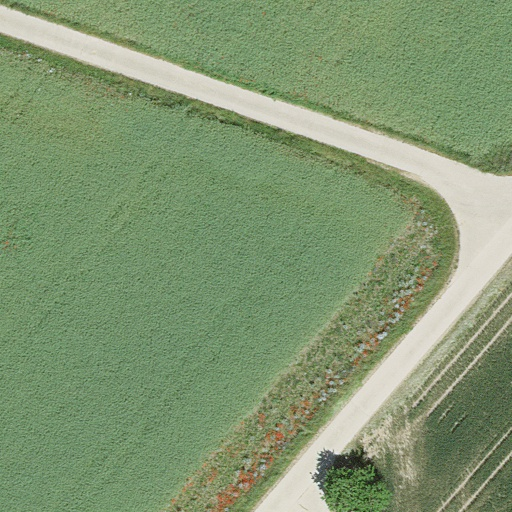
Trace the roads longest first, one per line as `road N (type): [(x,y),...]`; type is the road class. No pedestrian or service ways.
road 1 (track): [(0,11),(511,183)]
road 2 (track): [(511,260),(294,511)]
